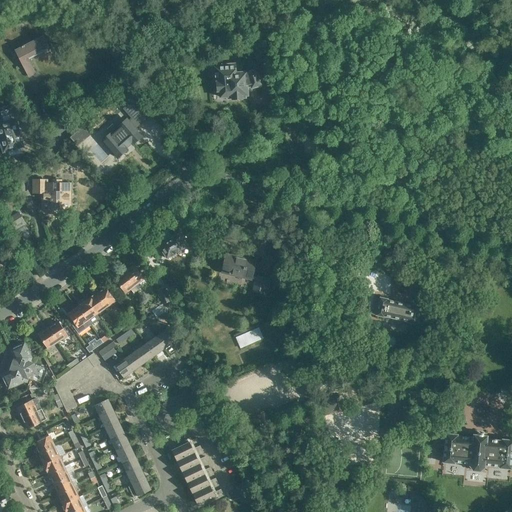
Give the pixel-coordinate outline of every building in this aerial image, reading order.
[(15,49),(16,51),(14,52),(16,55),(18,55),(29,76),(35,73),(28,59),(49,49),(48,48),(50,47),(43,35),(15,49)] [(217,72),(219,72),(219,78),(216,78),(217,91),(220,91),(220,97),(228,97),(228,99),(232,98),(232,99),(241,98),(245,97),(245,95),(247,95),(247,85),(250,84),(251,88),(260,85),(257,75),(257,74),(256,73),(255,72),(255,71),(253,71),(253,70),(252,70),(251,70),(250,71),(249,72),(243,72),(242,63),(218,65),(218,69),(217,69),(217,72)] [(134,143),(141,136),(134,128),(145,119),(131,102),(123,109),(132,118),(128,121),(126,119),(118,126),(120,128),(112,135),(111,133),(103,140),(118,157),(126,150),(124,148),(132,142),(133,143),(134,143)] [(0,148),(1,149),(2,153),(7,152),(8,155),(10,157),(20,154),(21,151),(20,148),(24,147),(16,117),(14,118),(11,105),(0,107),(0,148)] [(71,211),(72,182),(62,182),(62,179),(51,179),(51,183),(48,183),(48,179),(32,179),(32,193),(41,193),(41,211),(50,211),(50,214),(62,214),(62,211),(71,211)] [(25,223),(19,212),(10,218),(16,229),(25,223)] [(14,235),(9,227),(4,230),(9,238),(14,235)] [(159,245),(167,259),(186,247),(178,234),(159,245)] [(226,253),(221,273),(252,280),(253,279),(255,279),(252,291),(265,294),(269,278),(256,275),(256,276),(253,275),(256,260),(226,253)] [(0,267),(9,262),(4,256),(0,258),(0,267)] [(123,274),(134,287),(141,281),(131,268),(123,274)] [(134,287),(123,274),(116,280),(126,293),(134,287)] [(96,294),(105,307),(115,300),(105,287),(96,294)] [(157,290),(163,304),(170,301),(168,297),(169,297),(165,288),(164,288),(164,287),(157,290)] [(86,300),(96,314),(105,307),(96,294),(86,300)] [(408,323),(417,325),(421,306),(413,304),(413,305),(388,299),(388,298),(379,297),(375,316),(384,318),(384,317),(408,322),(408,323)] [(86,300),(78,307),(87,320),(96,314),(86,300)] [(87,320),(78,307),(77,307),(78,307),(69,314),(78,327),(87,320)] [(143,320),(147,324),(155,319),(151,314),(143,320)] [(147,324),(143,320),(136,325),(139,329),(147,324)] [(48,327),(57,341),(67,335),(58,321),(48,327)] [(122,329),(119,325),(113,329),(116,334),(122,329)] [(236,336),(240,347),(264,337),(259,326),(236,336)] [(57,341),(48,327),(38,334),(47,348),(57,341)] [(124,334),(127,338),(134,333),(131,328),(124,334)] [(156,336),(165,348),(175,341),(166,329),(156,336)] [(127,338),(124,334),(116,339),(119,344),(127,338)] [(156,336),(146,343),(154,355),(165,348),(156,336)] [(14,357),(35,363),(34,363),(31,362),(32,358),(31,357),(24,343),(10,349),(14,357)] [(99,352),(102,356),(113,348),(110,343),(99,351),(99,352)] [(136,350),(144,363),(154,355),(146,343),(136,350)] [(144,363),(136,350),(125,357),(134,370),(144,363)] [(88,356),(95,366),(100,362),(93,353),(88,356)] [(88,356),(83,360),(90,370),(95,366),(88,356)] [(14,357),(9,370),(30,379),(42,384),(47,368),(35,363),(14,357)] [(134,370),(125,357),(115,365),(123,378),(134,370)] [(74,366),(79,363),(79,362),(76,358),(71,361),(74,366)] [(79,363),(86,373),(90,370),(83,360),(79,362),(79,363)] [(74,366),(71,361),(66,365),(69,370),(70,370),(74,366)] [(86,373),(79,363),(74,366),(82,376),(86,373)] [(70,370),(77,379),(82,376),(74,366),(70,370)] [(30,379),(9,370),(1,375),(8,388),(23,381),(28,383),(30,379)] [(70,370),(69,370),(65,373),(72,383),(77,379),(70,370)] [(72,383),(65,373),(60,376),(68,386),(72,383)] [(60,376),(52,382),(59,396),(70,391),(68,386),(60,376)] [(55,400),(60,398),(59,396),(52,382),(48,385),(49,387),(45,389),(52,402),(55,400)] [(39,389),(36,384),(28,388),(31,393),(39,389)] [(73,396),(70,391),(59,396),(60,398),(62,402),(73,396)] [(17,407),(22,418),(41,409),(38,403),(40,402),(38,397),(36,398),(30,401),(27,396),(19,400),(21,405),(17,407)] [(62,402),(63,405),(64,406),(75,401),(73,396),(62,402)] [(60,398),(55,400),(58,407),(63,405),(62,402),(60,398)] [(94,405),(100,416),(113,410),(108,398),(94,405)] [(387,415),(405,417),(407,401),(388,399),(387,415)] [(75,401),(64,406),(66,411),(77,406),(75,401)] [(69,410),(71,415),(71,416),(75,424),(80,421),(73,408),(69,410)] [(212,415),(209,408),(201,411),(204,418),(212,415)] [(41,409),(22,418),(27,428),(46,419),(41,409)] [(119,421),(113,410),(100,416),(105,428),(119,421)] [(119,421),(105,428),(111,439),(124,432),(119,421)] [(78,430),(82,439),(87,436),(83,428),(78,430)] [(111,439),(116,450),(130,444),(124,432),(111,439)] [(499,468),(511,469),(511,462),(511,439),(502,439),(502,440),(487,439),(487,435),(473,434),(473,437),(458,436),(458,434),(446,433),(443,462),(455,463),(455,462),(470,463),(469,465),(473,470),(480,471),(484,467),(485,465),(499,467),(499,468)] [(78,442),(75,435),(70,438),(73,443),(72,444),(75,449),(80,447),(78,442)] [(34,443),(39,452),(54,445),(49,436),(34,443)] [(87,436),(82,439),(86,447),(91,445),(87,436)] [(172,449),(178,462),(195,454),(189,441),(172,449)] [(130,444),(116,450),(122,462),(135,456),(130,444)] [(39,452),(45,464),(59,456),(54,445),(39,452)] [(88,453),(92,461),(97,458),(94,451),(88,453)] [(200,465),(195,454),(178,462),(183,473),(200,465)] [(64,467),(59,456),(45,464),(49,474),(64,467)] [(122,462),(127,473),(140,467),(135,456),(122,462)] [(86,457),(81,459),(84,467),(89,465),(86,457)] [(97,458),(92,461),(97,470),(102,468),(97,458)] [(183,473),(189,484),(205,476),(200,465),(183,473)] [(49,474),(54,484),(69,477),(64,467),(49,474)] [(127,473),(132,484),(146,478),(140,467),(127,473)] [(99,476),(104,485),(109,483),(104,473),(99,476)] [(189,484),(194,495),(211,487),(205,476),(189,484)] [(69,477),(54,484),(59,494),(74,487),(69,477)] [(146,478),(132,484),(138,496),(151,489),(146,478)] [(109,483),(104,485),(107,493),(112,490),(109,483)] [(74,487),(59,494),(64,504),(78,497),(74,487)] [(211,487),(194,495),(198,504),(215,496),(211,487)] [(107,496),(103,498),(108,509),(112,506),(107,496)] [(111,498),(116,509),(121,507),(116,496),(111,498)] [(64,504),(67,511),(75,511),(87,506),(85,501),(81,503),(78,497),(64,504)]
